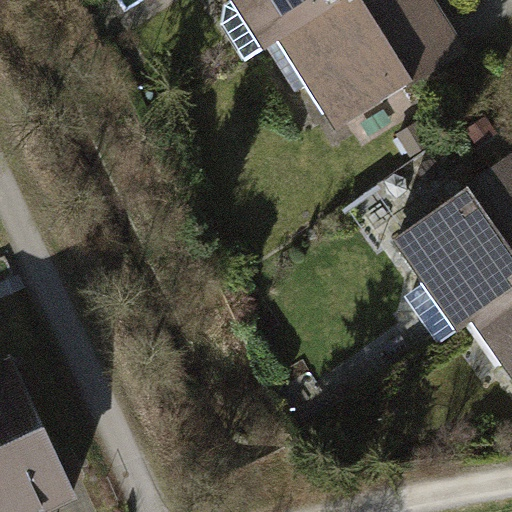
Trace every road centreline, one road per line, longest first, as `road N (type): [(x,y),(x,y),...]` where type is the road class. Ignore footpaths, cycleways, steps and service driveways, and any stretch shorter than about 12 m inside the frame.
road 1 (track): [(152,511),(0,184)]
road 2 (unclassified): [(359,511),(511,483)]
